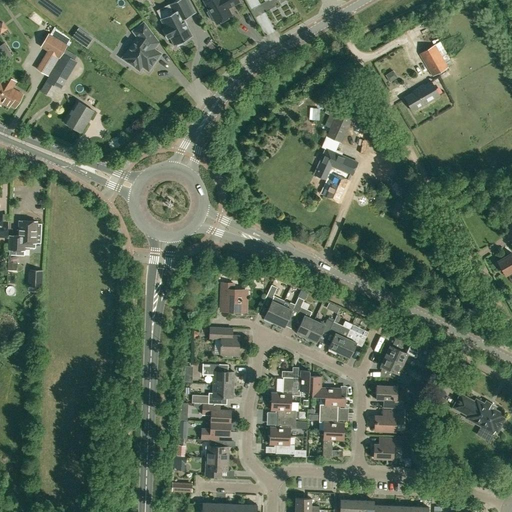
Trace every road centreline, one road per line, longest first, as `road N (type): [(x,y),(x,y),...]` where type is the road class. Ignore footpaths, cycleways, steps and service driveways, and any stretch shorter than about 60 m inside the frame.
road 1 (residential): [(491,352),(503,311),(335,16)]
road 2 (tertiary): [(491,352),(284,251)]
road 3 (secondary): [(144,511),(151,343)]
road 4 (residential): [(508,505),(405,476),(358,473)]
road 5 (residential): [(269,482),(246,451),(248,405),(266,343)]
road 6 (tertiary): [(335,16),(254,64),(221,94)]
road 7 (secondary): [(143,178),(21,141)]
road 8 (secondary): [(21,141),(133,199)]
